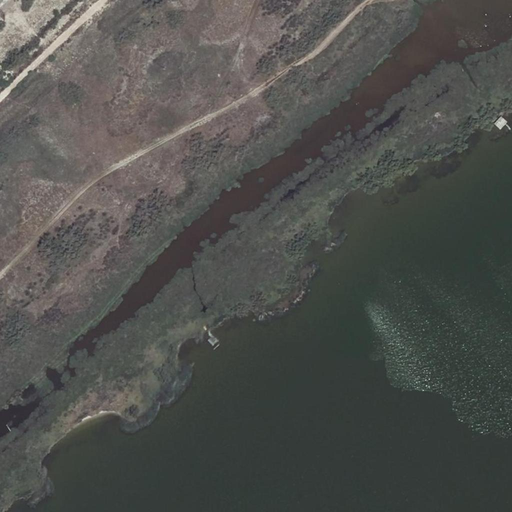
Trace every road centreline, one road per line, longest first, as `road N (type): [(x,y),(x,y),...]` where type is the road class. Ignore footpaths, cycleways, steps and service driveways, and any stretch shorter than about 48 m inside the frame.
road 1 (track): [(0,273),(88,186),(292,64),(369,0)]
road 2 (track): [(0,97),(103,0)]
